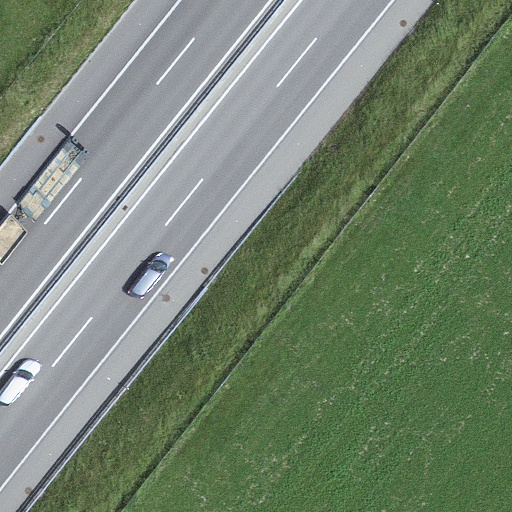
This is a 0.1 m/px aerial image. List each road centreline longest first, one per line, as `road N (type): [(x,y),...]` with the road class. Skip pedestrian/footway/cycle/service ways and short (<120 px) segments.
road 1 (motorway): [(0,433),(350,0)]
road 2 (motorway): [(227,0),(0,280)]
